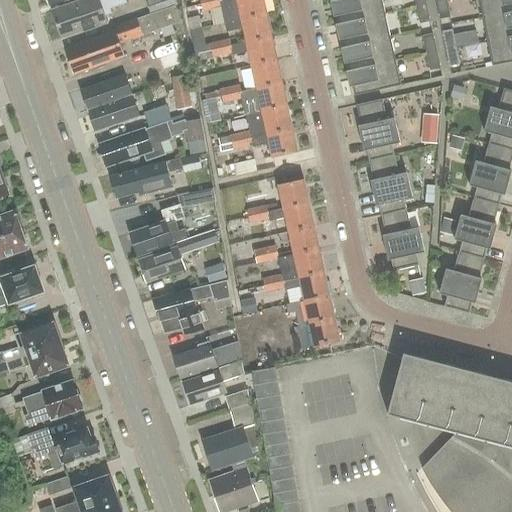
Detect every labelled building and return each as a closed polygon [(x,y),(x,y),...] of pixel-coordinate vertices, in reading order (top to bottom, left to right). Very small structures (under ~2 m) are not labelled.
[(125,0),(85,0),(52,12),(62,39),(107,23),(104,15),(127,7),(125,0)] [(155,0),(145,4),(148,15),(179,5),(178,0),(155,0)] [(200,0),(203,12),(213,10),(210,0),(200,0)] [(224,24),(266,15),(262,0),(221,0),(220,0),(210,0),(213,10),(221,8),(224,24)] [(380,0),(340,0),(332,2),(338,25),(384,15),(380,0)] [(511,0),(479,0),(483,19),(511,13),(511,0)] [(445,1),(435,3),(439,21),(449,19),(445,1)] [(425,6),(415,8),(419,25),(429,23),(425,6)] [(121,44),(159,31),(181,24),(176,7),(137,19),(121,24),(117,32),(66,49),(75,75),(96,68),(98,69),(104,67),(107,64),(125,57),(121,44)] [(511,13),(483,19),(487,43),(511,38),(511,13)] [(245,44),(271,38),(266,15),(224,24),(226,33),(242,30),(245,44)] [(384,15),(338,25),(343,49),(389,39),(384,15)] [(443,33),(446,50),(456,49),(453,31),(443,33)] [(423,37),(427,54),(437,52),(433,35),(423,37)] [(180,36),(169,39),(174,54),(185,50),(180,36)] [(250,67),(276,62),(271,38),(245,44),(231,47),(232,54),(233,56),(247,53),(250,67)] [(511,38),(487,43),(492,67),(511,63),(511,38)] [(203,39),(192,41),(195,55),(199,54),(210,51),(212,51),(210,44),(205,46),(203,39)] [(389,39),(343,49),(348,73),(394,62),(389,39)] [(229,40),(218,42),(219,43),(222,56),(232,54),(231,47),(229,40)] [(218,42),(210,44),(212,51),(213,58),(222,56),(219,43),(218,42)] [(456,49),(446,50),(450,68),(460,66),(456,49)] [(437,52),(427,54),(431,72),(441,70),(437,52)] [(255,89),(281,84),(276,62),(250,67),(255,89)] [(394,62),(348,73),(353,96),(400,86),(394,62)] [(87,112),(132,96),(125,75),(80,91),(87,112)] [(186,77),(171,80),(174,92),(189,89),(186,77)] [(246,117),(286,107),(281,84),(255,89),(242,92),(242,93),(243,100),(242,100),(246,117)] [(239,87),(230,88),(233,102),(242,100),(243,100),(242,93),(242,92),(240,86),(239,87)] [(229,89),(220,90),(223,103),(223,104),(232,102),(233,102),(230,88),(229,89)] [(189,89),(174,92),(179,112),(193,109),(189,89)] [(511,92),(504,90),(497,116),(489,114),(484,132),(492,134),(489,145),(511,151),(511,92)] [(94,132),(139,116),(132,96),(87,112),(94,132)] [(216,98),(203,101),(205,112),(218,109),(216,98)] [(368,162),(393,156),(391,145),(399,143),(394,125),(387,127),(381,101),(356,107),(360,127),(358,127),(360,136),(362,135),(368,161),(368,162)] [(251,140),(291,131),(286,107),(246,117),(249,132),(251,140)] [(166,110),(146,117),(150,126),(169,119),(166,110)] [(438,116),(426,115),(424,143),(436,144),(438,116)] [(184,123),(188,144),(204,141),(200,120),(184,123)] [(167,125),(146,132),(145,131),(99,147),(106,167),(130,159),(132,160),(138,158),(139,156),(143,155),(145,161),(164,154),(160,142),(171,138),(167,125)] [(239,134),(243,148),(252,146),(253,149),(268,145),(271,160),(297,154),(291,131),(251,140),(249,132),(239,134)] [(219,147),(232,144),(233,150),(243,148),(239,134),(218,139),(219,147)] [(508,171),(511,158),(511,151),(489,145),(482,170),(474,168),(469,186),(477,188),(474,199),(499,206),(500,201),(506,180),(508,181),(511,172),(508,171)] [(198,155),(181,160),(184,169),(185,173),(201,169),(198,155)] [(381,217),(406,211),(403,200),(411,198),(407,180),(399,182),(393,156),(368,162),(368,161),(373,181),(370,182),(372,191),(374,190),(380,216),(381,217)] [(167,162),(159,164),(111,177),(117,198),(139,193),(140,197),(173,188),(169,173),(184,169),(181,160),(180,159),(167,162)] [(258,173),(255,162),(231,167),(233,175),(237,174),(237,177),(258,173)] [(0,200),(10,197),(2,175),(0,175),(0,200)] [(282,210),(269,213),(308,204),(303,181),(277,187),(282,210)] [(426,186),(425,203),(433,203),(434,186),(426,186)] [(189,194),(179,196),(181,208),(215,201),(213,189),(189,194)] [(494,225),(499,206),(474,199),(467,224),(459,222),(459,224),(455,237),(454,240),(462,242),(459,253),(484,260),(486,254),(491,234),(494,235),(496,226),(494,225)] [(288,234),(314,228),(308,204),(269,213),(267,206),(257,208),(260,222),(270,220),(270,222),(284,219),(288,234)] [(185,219),(181,208),(180,205),(161,212),(164,222),(130,234),(138,257),(172,244),(170,236),(179,233),(176,222),(185,219)] [(260,222),(257,208),(248,210),(250,224),(260,222)] [(418,266),(418,265),(416,255),(423,253),(419,235),(412,236),(406,211),(381,217),(380,216),(385,236),(382,237),(384,246),(387,245),(393,272),(418,266)] [(0,238),(22,231),(15,212),(0,217),(0,238)] [(455,237),(459,224),(448,221),(444,234),(455,237)] [(293,256),(319,250),(314,228),(288,234),(293,256)] [(0,259),(28,250),(22,231),(0,238),(0,259)] [(139,261),(141,265),(147,282),(185,269),(180,255),(217,242),(213,231),(176,244),(178,248),(139,261)] [(276,246),(254,251),(257,264),(268,262),(278,260),(278,259),(279,259),(276,246)] [(281,275),(283,282),(324,273),(319,250),(293,256),(279,259),(278,259),(278,260),(281,275)] [(481,280),(479,279),(484,260),(459,253),(452,278),(445,276),(440,294),(447,296),(444,308),(469,315),(471,308),(477,288),(479,289),(481,280)] [(26,299),(43,293),(35,268),(15,275),(14,273),(0,277),(0,288),(3,287),(4,290),(0,291),(0,307),(12,304),(15,307),(25,303),(26,299)] [(304,302),(329,297),(324,273),(283,282),(281,275),(272,277),(275,291),(285,289),(285,291),(300,288),(304,302)] [(266,293),(275,291),(272,277),(263,280),(266,293)] [(205,286),(159,298),(154,300),(165,334),(183,329),(184,334),(204,329),(195,302),(213,297),(215,302),(217,311),(233,306),(230,298),(227,281),(205,286)] [(309,326),(335,320),(329,297),(304,302),(309,326)] [(255,299),(240,302),(243,314),(257,311),(255,299)] [(335,320),(309,326),(314,349),(340,343),(335,320)] [(0,365),(61,345),(54,322),(20,334),(25,347),(5,354),(5,356),(0,357),(0,365)] [(294,335),(293,330),(292,323),(281,325),(284,338),(294,335)] [(271,328),(273,334),(274,340),(284,338),(281,325),(271,328)] [(232,364),(241,361),(238,342),(212,351),(209,342),(198,346),(196,350),(174,358),(180,379),(232,362),(232,364)] [(36,379),(69,367),(61,345),(0,365),(0,376),(31,365),(36,379)] [(511,511),(511,382),(403,355),(387,416),(456,434),(422,470),(455,511),(511,511)] [(222,381),(244,374),(242,362),(218,370),(219,372),(182,384),(189,405),(226,393),(222,381)] [(251,374),(253,386),(277,381),(275,369),(251,374)] [(253,386),(256,398),(279,394),(277,381),(253,386)] [(73,383),(43,393),(43,394),(25,400),(30,416),(26,417),(29,426),(52,419),(82,409),(81,407),(83,404),(81,398),(77,396),(73,383)] [(248,390),(225,398),(229,411),(250,404),(248,390)] [(256,398),(258,410),(281,406),(279,394),(256,398)] [(258,410),(260,422),(283,418),(281,406),(258,410)] [(260,422),(262,434),(286,430),(283,418),(260,422)] [(212,471),(258,456),(256,439),(252,426),(243,429),(243,428),(202,441),(212,471)] [(80,459),(100,452),(94,436),(90,437),(87,429),(55,439),(53,442),(48,429),(28,436),(36,459),(49,454),(54,470),(77,462),(80,459)] [(262,434),(264,446),(288,442),(286,430),(262,434)] [(264,446),(266,459),(290,454),(288,442),(264,446)] [(266,459),(269,471),(292,466),(290,454),(266,459)] [(250,474),(253,473),(252,469),(248,470),(246,463),(232,467),(234,473),(210,482),(215,498),(253,484),(250,474)] [(271,483),(295,479),(292,466),(269,471),(271,483)] [(50,483),(46,485),(49,496),(71,488),(67,478),(50,483)] [(57,511),(84,511),(116,501),(109,479),(76,490),(80,501),(56,509),(57,511)] [(271,483),(273,495),(297,491),(295,479),(271,483)] [(253,484),(215,498),(219,511),(229,511),(258,501),(253,484)] [(273,495),(275,507),(299,503),(297,491),(273,495)] [(120,511),(116,501),(84,511),(120,511)] [(275,507),(276,511),(300,511),(299,503),(275,507)]
